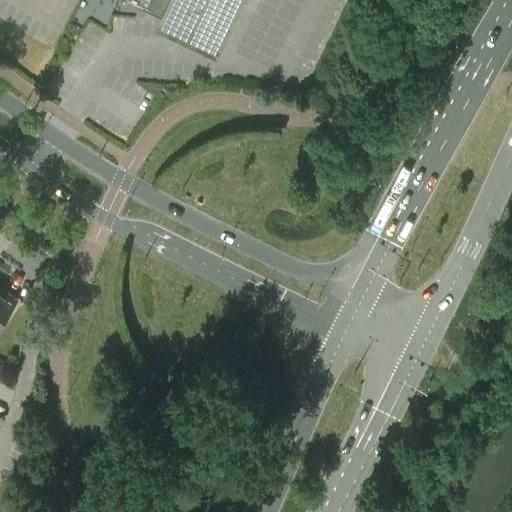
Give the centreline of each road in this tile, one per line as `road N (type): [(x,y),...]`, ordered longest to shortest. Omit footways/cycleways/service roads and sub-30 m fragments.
road 1 (tertiary): [(360,301),(123,181),(0,104)]
road 2 (tertiary): [(0,130),(42,170),(108,213),(345,332)]
road 3 (secondary): [(511,10),(360,301)]
road 4 (residential): [(0,245),(40,275),(23,384),(0,449)]
road 5 (secondary): [(422,347),(511,155)]
road 6 (secondary): [(345,332),(264,511)]
road 7 (secondary): [(336,511),(422,347)]
